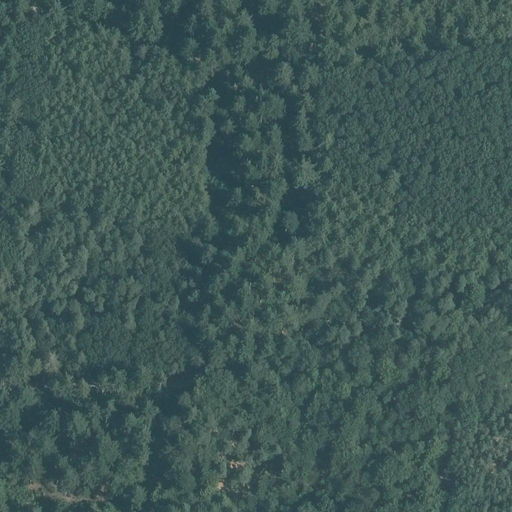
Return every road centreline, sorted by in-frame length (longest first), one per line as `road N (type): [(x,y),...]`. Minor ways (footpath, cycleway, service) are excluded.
road 1 (track): [(0,394),(411,365),(453,349)]
road 2 (track): [(319,0),(295,372)]
road 3 (track): [(33,26),(203,52),(249,67),(315,69)]
road 4 (track): [(35,0),(22,175),(0,232)]
road 5 (track): [(441,511),(453,349)]
road 6 (track): [(143,511),(178,380)]
